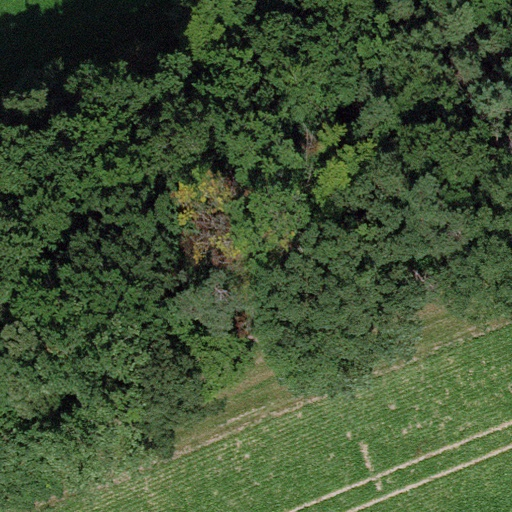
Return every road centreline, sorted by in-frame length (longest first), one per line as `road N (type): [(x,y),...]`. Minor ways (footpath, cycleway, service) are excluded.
road 1 (track): [(0,187),(415,0)]
road 2 (track): [(0,496),(308,311)]
